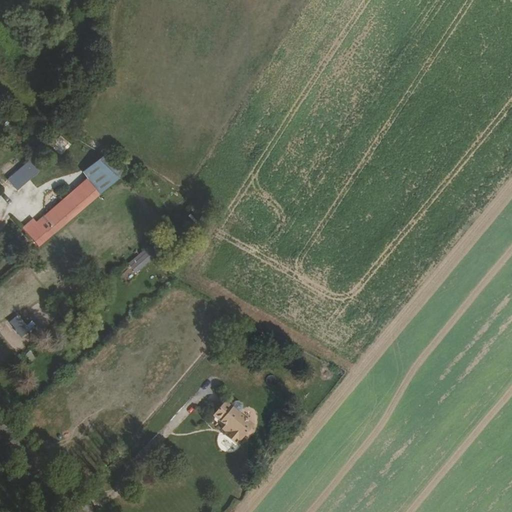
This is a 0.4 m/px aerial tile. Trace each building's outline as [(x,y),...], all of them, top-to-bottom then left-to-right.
[(129,173),(102,155),(81,174),(87,180),(102,196),(129,173)] [(33,172),(24,160),(0,180),(0,187),(8,195),(33,172)] [(102,196),(87,180),(71,195),(76,201),(85,210),(102,196)] [(76,201),(71,195),(61,204),(67,210),(76,201)] [(67,210),(61,204),(36,227),(24,239),(36,252),(85,210),(76,201),(67,210)] [(183,221),(179,225),(187,233),(192,229),(183,221)] [(36,227),(32,223),(20,234),(24,239),(36,227)] [(131,268),(124,275),(132,283),(152,266),(147,261),(134,272),(131,268)] [(20,337),(29,330),(17,313),(7,320),(20,337)] [(230,406),(224,402),(213,415),(225,425),(221,429),(225,433),(224,435),(236,446),(253,426),(238,413),(242,408),(242,404),(237,401),(234,402),(230,406)]
